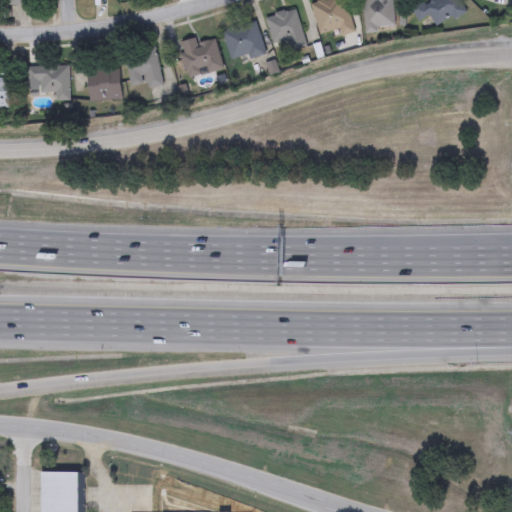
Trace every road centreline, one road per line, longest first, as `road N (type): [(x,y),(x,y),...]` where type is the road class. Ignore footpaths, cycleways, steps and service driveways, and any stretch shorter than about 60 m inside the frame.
road 1 (secondary): [(511,55),(352,74),(124,136),(0,146)]
road 2 (motorway): [(0,388),(306,359),(511,352)]
road 3 (motorway): [(511,254),(0,244)]
road 4 (motorway): [(0,321),(511,328)]
road 5 (secondary): [(0,423),(180,456),(368,511)]
road 6 (residential): [(218,0),(118,26),(0,36)]
